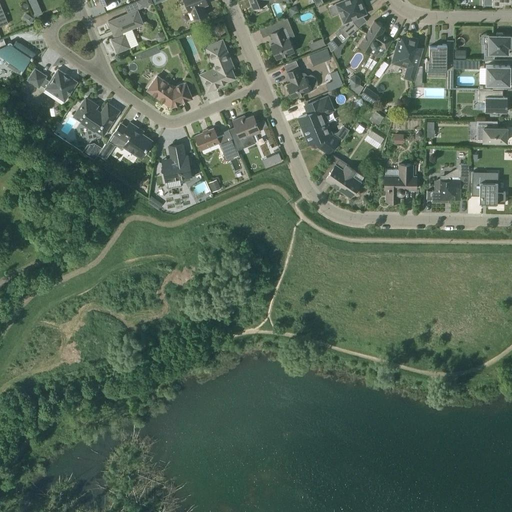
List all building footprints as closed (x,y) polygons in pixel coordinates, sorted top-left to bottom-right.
[(37,0),(27,0),(35,16),(43,13),(37,0)] [(140,8),(153,3),(152,0),(137,0),(136,1),(140,8)] [(184,0),(189,10),(189,11),(191,10),(194,18),(195,20),(206,15),(202,6),(208,4),(206,0),(184,0)] [(242,9),(251,5),(249,0),(239,0),(242,9)] [(352,19),(357,17),(367,13),(364,7),(363,7),(361,3),(362,3),(361,0),(343,0),(335,3),(344,23),(345,23),(346,26),(342,29),(348,36),(358,27),(354,22),(352,19)] [(0,26),(8,23),(4,12),(0,2),(0,26)] [(289,8),(292,14),(293,14),(299,11),(296,5),(289,8)] [(137,9),(108,21),(111,27),(112,27),(113,29),(112,29),(113,31),(114,31),(115,34),(114,34),(114,35),(115,35),(116,37),(112,39),(117,52),(130,47),(124,31),(143,23),(137,9)] [(28,14),(23,20),(30,24),(34,18),(28,14)] [(270,24),(274,31),(283,28),(290,24),(287,17),(270,24)] [(377,56),(383,55),(393,39),(382,32),(385,27),(375,20),(359,45),(377,56)] [(274,31),(271,33),(273,39),(275,39),(276,42),(271,44),(277,58),(294,51),(289,37),(287,38),(283,28),(274,31)] [(484,57),(494,57),(494,52),(508,53),(508,46),(510,46),(510,44),(511,43),(511,37),(511,34),(503,34),(503,32),(496,32),(496,34),(489,34),(488,43),(484,43),(484,57)] [(330,41),(335,47),(342,42),(336,35),(330,41)] [(411,36),(410,37),(403,35),(398,51),(395,50),(392,62),(398,64),(397,64),(406,66),(403,77),(414,80),(423,47),(421,53),(415,51),(418,38),(411,36)] [(310,42),(312,48),(325,43),(323,37),(310,42)] [(205,46),(214,68),(199,74),(207,92),(227,83),(226,81),(235,77),(231,68),(234,67),(222,39),(205,46)] [(8,44),(6,45),(0,47),(0,56),(1,59),(7,65),(14,70),(21,74),(23,70),(26,64),(30,57),(32,58),(35,53),(20,43),(20,44),(14,45),(14,44),(13,45),(12,45),(12,44),(12,43),(12,42),(11,42),(10,42),(9,42),(8,42),(8,43),(8,44)] [(429,46),(429,58),(426,58),(426,69),(446,69),(446,87),(453,88),(453,65),(454,49),(447,49),(447,44),(437,44),(437,46),(429,46)] [(309,54),(313,63),(320,60),(321,62),(332,58),(331,57),(327,47),(309,54)] [(143,58),(150,55),(148,49),(140,52),(135,54),(137,58),(142,56),(143,58)] [(461,51),(461,49),(455,49),(455,50),(454,50),(454,57),(466,58),(466,54),(461,54),(461,51)] [(479,68),(480,59),(454,59),(453,67),(479,68)] [(510,84),(510,65),(486,65),(486,84),(510,84)] [(287,83),(293,97),(310,90),(305,76),(303,76),(299,66),(287,71),(289,78),(291,78),(292,81),(287,83)] [(46,88),(64,100),(65,101),(78,81),(58,68),(50,81),(45,78),(47,75),(35,68),(27,79),(39,87),(41,84),(46,87),(45,88),(46,88)] [(350,77),(350,82),(350,83),(355,86),(360,84),(361,78),(356,74),(350,77)] [(157,75),(147,89),(171,106),(192,98),(186,82),(173,87),(157,75)] [(362,94),(374,101),(378,94),(366,87),(362,94)] [(498,114),(498,111),(507,111),(507,96),(493,96),(493,89),(479,89),(479,102),(485,102),(485,111),(490,111),(490,113),(498,114)] [(25,99),(29,94),(23,90),(19,96),(25,99)] [(328,96),(320,99),(305,105),(308,113),(299,117),(309,143),(316,140),(318,145),(329,153),(339,139),(332,134),(323,114),(334,110),(328,96)] [(103,134),(118,112),(107,104),(101,113),(94,109),(97,105),(86,98),(75,115),(82,120),(81,122),(95,131),(96,129),(103,134)] [(378,125),(384,116),(376,111),(370,119),(378,125)] [(252,134),(260,131),(253,115),(246,118),(244,115),(233,120),(240,136),(241,139),(234,142),(237,150),(245,147),(244,146),(255,142),(252,134)] [(259,122),(262,129),(268,127),(265,120),(259,122)] [(492,127),(492,121),(492,120),(477,120),(477,127),(484,127),(483,140),(490,140),(490,142),(499,143),(499,140),(506,141),(506,138),(509,138),(509,129),(507,129),(507,127),(492,127)] [(115,144),(119,138),(126,142),(124,145),(141,156),(147,147),(145,145),(150,139),(142,134),(144,131),(130,122),(127,127),(120,122),(108,139),(115,144)] [(233,140),(228,142),(225,134),(217,137),(214,128),(195,135),(201,149),(219,142),(222,149),(224,155),(223,155),(224,158),(228,160),(234,158),(233,156),(239,154),(237,150),(234,142),(233,140)] [(364,138),(377,147),(384,137),(371,128),(364,138)] [(418,131),(416,133),(416,136),(418,139),(421,139),(424,136),(424,133),(422,131),(418,131)] [(82,151),(81,152),(94,161),(106,143),(102,148),(97,145),(94,150),(91,151),(86,148),(83,152),(82,151)] [(190,179),(189,175),(191,175),(188,155),(185,155),(183,143),(169,145),(171,158),(162,160),(163,166),(161,168),(161,170),(162,172),(164,172),(166,180),(180,177),(181,181),(190,179)] [(340,158),(339,158),(332,154),(325,164),(329,166),(325,171),(329,173),(326,177),(333,182),(334,181),(335,182),(335,186),(351,196),(361,182),(353,177),(357,171),(347,165),(348,164),(340,158)] [(405,189),(405,188),(416,189),(416,176),(412,175),(413,163),(400,163),(399,169),(386,169),(385,175),(385,188),(387,188),(386,200),(399,200),(400,193),(400,194),(401,194),(402,193),(403,193),(404,192),(404,191),(405,190),(405,189)] [(468,187),(469,163),(462,163),(461,179),(440,179),(440,180),(438,180),(437,178),(434,180),(434,190),(427,190),(427,199),(432,199),(432,201),(444,201),(444,199),(460,199),(460,187),(468,187)] [(496,171),(470,171),(470,180),(478,180),(477,200),(503,201),(504,190),(496,190),(496,171)] [(208,183),(212,192),(221,189),(217,179),(208,183)]
